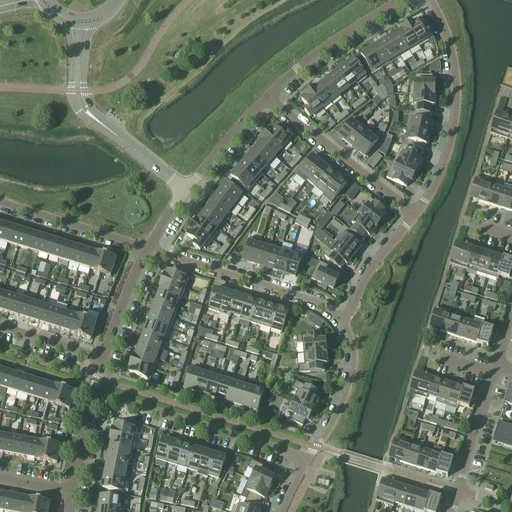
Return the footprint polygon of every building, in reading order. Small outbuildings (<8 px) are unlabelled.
[(413,25),(412,23),(406,26),(419,47),(428,41),(427,39),(430,37),(426,29),(422,31),(417,22),(413,25)] [(409,53),(419,47),(406,26),(401,29),(402,31),(398,34),(409,53)] [(398,34),(389,39),(400,58),(409,53),(398,34)] [(389,39),(380,45),(391,64),(391,63),(400,58),(389,39)] [(380,45),(370,50),(382,69),(391,64),(380,45)] [(382,69),(370,50),(361,56),(372,75),(382,69)] [(367,78),(353,60),(344,67),(358,85),(367,78)] [(358,85),(344,67),(336,74),(349,91),(347,89),(355,83),(357,85),(358,85)] [(349,91),(336,74),(327,80),(341,98),(339,95),(347,89),(349,91)] [(410,83),(409,95),(433,95),(434,84),(432,84),(432,77),(415,76),(415,83),(410,83)] [(341,98),(327,80),(319,87),(332,104),(330,102),(339,96),(340,98),(341,98)] [(313,88),(309,92),(324,111),(322,108),(330,102),(332,105),(332,104),(319,87),(315,90),(313,88)] [(313,116),(315,118),(324,111),(309,92),(304,96),(305,97),(301,101),(307,109),(304,111),(309,118),(313,116)] [(409,95),(414,95),(414,113),(431,115),(431,106),(433,106),(433,95),(409,95)] [(407,129),(428,134),(431,123),(429,123),(431,115),(414,113),(410,130),(407,129)] [(506,140),(511,122),(511,118),(502,116),(499,125),(493,123),(490,135),(506,140)] [(361,126),(352,119),(338,137),(347,144),(361,126)] [(369,133),(368,132),(361,126),(347,144),(356,150),(369,133)] [(269,130),(267,132),(265,135),(283,151),(291,143),(288,141),(291,138),(285,132),(282,135),(274,128),(271,132),(269,130)] [(401,145),(401,146),(422,153),(424,145),(426,145),(428,134),(407,129),(404,140),(407,141),(406,147),(401,145)] [(364,157),(378,140),(369,133),(356,150),(364,157)] [(263,141),(260,145),(276,159),(274,157),(281,150),(283,152),(283,151),(265,135),(261,140),(263,141)] [(260,145),(252,153),(269,167),(276,159),(260,145)] [(401,146),(394,162),(415,172),(420,162),(418,161),(422,153),(401,146)] [(252,153),(245,161),(262,176),(262,175),(260,173),(266,166),(269,168),(269,167),(252,153)] [(299,172),(296,176),(305,183),(306,181),(320,164),(311,157),(299,172)] [(372,160),(367,166),(372,170),(377,164),(372,160)] [(245,161),(238,169),(255,184),(262,176),(245,161)] [(386,178),(406,188),(409,181),(411,182),(415,172),(394,162),(386,178)] [(315,188),(329,171),(320,164),(306,181),(315,188)] [(247,192),(255,184),(238,169),(231,178),(247,192)] [(323,195),(337,177),(329,171),(315,188),(323,195)] [(334,199),(346,184),(337,177),(323,195),(324,195),(325,193),(334,199)] [(493,184),(477,179),(476,178),(472,190),(478,192),(475,201),(486,205),(493,184)] [(243,197),(226,184),(219,193),(237,206),(243,197)] [(354,184),(350,189),(356,194),(360,189),(354,184)] [(497,208),(502,190),(493,187),(494,184),(493,184),(486,205),(497,208)] [(507,211),(511,194),(511,192),(511,193),(502,190),(497,208),(507,211)] [(219,193),(213,201),(230,214),(237,206),(219,193)] [(368,198),(357,213),(376,228),(383,219),(381,218),(386,212),(368,198)] [(213,201),(206,210),(224,223),(222,221),(228,213),(230,215),(230,214),(213,201)] [(335,208),(331,213),(336,217),(340,212),(335,208)] [(206,210),(200,219),(217,232),(218,231),(215,230),(221,221),(224,223),(206,210)] [(354,225),(349,230),(363,241),(367,236),(369,237),(376,228),(357,213),(358,215),(351,223),(354,225)] [(195,221),(191,226),(211,240),(217,232),(200,219),(197,222),(195,221)] [(322,220),(317,227),(321,231),(327,224),(322,220)] [(0,241),(7,244),(12,227),(2,224),(0,230),(0,241)] [(202,248),(204,249),(211,240),(191,226),(188,231),(190,232),(187,236),(195,243),(192,246),(199,251),(202,248)] [(17,247),(23,230),(12,227),(7,244),(17,247)] [(28,250),(33,234),(23,230),(17,247),(28,250)] [(318,230),(314,234),(319,238),(323,234),(318,230)] [(336,242),(336,243),(353,256),(360,248),(359,246),(363,241),(349,230),(345,236),(339,244),(336,242)] [(38,254),(43,237),(33,234),(28,250),(38,254)] [(48,257),(53,240),(43,237),(38,254),(48,257)] [(260,242),(250,238),(248,243),(242,241),(238,254),(244,255),(242,261),(253,265),(260,242)] [(59,260),(64,243),(53,240),(48,257),(59,260)] [(263,268),(271,245),(260,242),(253,265),(263,268)] [(69,263),(74,246),(64,243),(59,260),(69,263)] [(336,243),(324,257),(340,270),(345,264),(346,265),(353,256),(336,243)] [(270,247),(271,245),(263,268),(274,271),(280,250),(270,247)] [(79,267),(84,250),(74,246),(69,263),(79,267)] [(466,270),(472,249),(462,246),(459,255),(453,253),(449,265),(466,270)] [(476,274),(483,252),(472,249),(466,270),(476,274)] [(89,270),(95,252),(94,253),(84,250),(79,267),(89,270)] [(284,274),(291,253),(280,250),(274,271),(284,274)] [(100,274),(105,255),(95,252),(89,270),(100,274)] [(486,277),(493,256),(483,252),(476,274),(486,277)] [(295,277),(301,256),(291,253),(284,274),(295,277)] [(105,255),(100,274),(110,277),(116,259),(105,255)] [(497,280),(503,259),(503,258),(503,259),(493,256),(486,277),(497,280)] [(511,261),(503,259),(497,280),(498,280),(499,277),(511,280),(511,261)] [(319,263),(311,280),(321,285),(320,287),(326,290),(327,288),(333,290),(337,280),(336,279),(339,272),(319,263)] [(161,281),(184,290),(188,280),(168,272),(166,276),(164,276),(161,281)] [(180,300),(184,290),(161,281),(159,287),(161,288),(160,292),(180,300)] [(219,314),(225,293),(215,290),(208,311),(219,314)] [(180,301),(180,300),(160,292),(156,302),(177,310),(174,309),(177,299),(180,301)] [(229,317),(236,296),(225,293),(219,314),(229,317)] [(0,311),(8,314),(13,297),(3,294),(0,302),(0,311)] [(239,320),(246,299),(236,296),(229,317),(230,317),(231,314),(240,317),(239,320)] [(18,317),(23,300),(13,297),(8,314),(18,317)] [(250,324),(256,303),(246,299),(239,320),(250,324)] [(29,320),(34,303),(23,300),(18,317),(29,320)] [(173,320),(177,310),(156,302),(152,312),(173,320)] [(39,323),(44,306),(34,303),(29,320),(39,323)] [(260,327),(267,306),(256,303),(250,324),(260,327)] [(49,327),(54,310),(44,306),(39,323),(49,327)] [(270,330),(277,309),(267,306),(260,327),(270,330)] [(452,314),(437,309),(436,308),(432,320),(438,322),(435,331),(446,335),(452,314)] [(277,309),(270,330),(281,333),(288,312),(277,309)] [(59,330),(65,313),(54,310),(49,327),(59,330)] [(169,330),(173,320),(152,312),(148,323),(169,330)] [(70,334),(75,316),(75,315),(75,316),(65,313),(59,330),(69,333),(70,334)] [(456,338),(463,317),(452,314),(446,335),(456,338)] [(80,337),(86,319),(75,316),(70,334),(80,337)] [(466,341),(472,323),(462,320),(463,317),(456,338),(466,341)] [(86,319),(80,337),(91,340),(96,322),(86,319)] [(165,340),(169,330),(148,323),(145,333),(165,340)] [(477,345),(482,327),(472,323),(466,341),(476,344),(477,345)] [(482,327),(477,345),(488,348),(489,342),(493,344),(497,331),(482,327)] [(212,336),(210,341),(217,343),(218,338),(219,334),(214,332),(213,337),(212,336)] [(161,351),(165,340),(145,333),(141,343),(161,351)] [(303,355),(323,353),(322,335),(296,336),(296,344),(302,344),(303,355)] [(157,361),(161,351),(141,343),(137,353),(157,361)] [(264,352),(262,357),(265,358),(265,359),(271,361),(276,363),(278,357),(273,355),(264,352)] [(154,371),(157,361),(137,353),(135,357),(133,356),(131,362),(154,371)] [(323,353),(303,355),(304,365),(298,366),(298,374),(324,372),(323,353)] [(150,381),(154,371),(131,362),(129,368),(131,369),(129,373),(150,381)] [(195,392),(201,371),(190,367),(184,388),(195,392)] [(0,388),(7,390),(12,373),(2,370),(0,376),(0,388)] [(205,395),(211,374),(201,371),(195,392),(205,395)] [(211,374),(205,395),(215,398),(221,380),(222,375),(212,372),(211,374)] [(17,393),(23,377),(12,373),(7,390),(17,393)] [(221,380),(215,398),(226,401),(232,380),(233,379),(222,375),(221,380)] [(425,400),(432,379),(421,376),(418,385),(412,383),(409,395),(425,400)] [(28,397),(33,380),(23,377),(17,393),(28,397)] [(436,404),(442,383),(432,379),(425,400),(426,401),(427,397),(436,400),(435,403),(436,404)] [(38,400),(43,383),(33,380),(28,397),(38,400)] [(236,405),(242,384),(232,380),(226,401),(236,405)] [(295,382),(292,389),(297,392),(293,401),(311,410),(319,393),(321,388),(315,386),(313,390),(295,382)] [(48,404),(54,386),(53,385),(53,386),(43,383),(38,400),(48,403),(48,404)] [(446,407),(453,386),(442,383),(436,404),(446,407)] [(246,408),(253,387),(252,387),(251,390),(242,387),(243,384),(242,384),(236,405),(246,408)] [(58,407),(64,389),(54,386),(48,404),(58,407)] [(456,410),(463,389),(462,388),(462,389),(453,386),(446,407),(456,410)] [(253,387),(246,408),(257,411),(263,390),(253,387)] [(511,389),(509,388),(503,407),(498,422),(492,441),(511,447),(511,389)] [(64,389),(58,407),(69,410),(75,392),(64,389)] [(472,411),(473,409),(476,399),(472,398),(474,392),(463,389),(456,410),(457,410),(458,407),(472,411)] [(268,392),(265,401),(270,403),(273,394),(268,392)] [(302,427),(311,410),(293,401),(288,411),(293,414),(290,420),(302,427)] [(110,435),(134,440),(136,429),(115,425),(114,430),(112,429),(110,435)] [(66,436),(68,428),(60,427),(59,429),(67,431),(66,435),(66,436)] [(132,451),(134,440),(110,435),(109,441),(111,442),(111,446),(132,451)] [(14,456),(17,438),(7,436),(3,454),(14,456)] [(25,458),(28,440),(17,438),(14,456),(25,458)] [(412,444),(396,439),(395,438),(391,450),(397,452),(394,461),(405,465),(412,444)] [(166,464),(173,443),(162,439),(156,460),(166,464)] [(35,460),(39,441),(38,441),(38,442),(28,440),(25,458),(35,460)] [(46,462),(49,443),(39,441),(35,460),(46,462)] [(49,443),(46,462),(57,464),(60,445),(49,443)] [(177,467),(183,446),(173,443),(166,464),(177,467)] [(416,468),(421,450),(411,447),(413,444),(412,444),(405,465),(416,468)] [(130,461),(132,451),(111,446),(108,457),(130,461)] [(187,470),(193,449),(183,446),(177,467),(187,470)] [(197,473),(204,452),(193,449),(187,470),(197,473)] [(426,471),(431,453),(421,450),(416,468),(426,471)] [(208,476),(214,455),(204,452),(197,473),(198,473),(199,470),(208,473),(207,476),(208,476)] [(436,475),(442,457),(431,453),(426,471),(435,474),(436,475)] [(214,455),(208,476),(218,480),(225,459),(214,455)] [(130,462),(130,461),(108,457),(106,467),(125,471),(127,461),(130,462)] [(442,457),(436,475),(447,478),(453,460),(442,457)] [(248,480),(268,489),(273,479),(271,478),(274,472),(251,461),(247,468),(253,471),(248,480)] [(123,481),(125,471),(106,467),(104,478),(126,482),(123,481)] [(124,493),(126,482),(104,478),(102,489),(124,493)] [(263,500),(268,489),(248,480),(244,490),(249,493),(246,500),(259,505),(262,499),(263,500)] [(392,507),(399,486),(388,483),(385,492),(379,490),(375,502),(392,507)] [(403,507),(409,489),(399,486),(392,507),(393,508),(394,504),(403,507)] [(414,510),(419,493),(409,489),(403,507),(414,510)] [(150,495),(149,500),(155,501),(156,496),(157,491),(151,490),(150,495)] [(419,511),(424,511),(430,496),(429,495),(429,496),(419,493),(414,510),(419,511)] [(14,511),(17,497),(7,495),(3,511),(14,511)] [(430,496),(424,511),(436,511),(441,499),(430,496)] [(25,511),(28,498),(27,498),(27,499),(17,497),(14,511),(25,511)] [(99,508),(118,510),(123,511),(125,500),(101,497),(99,508)] [(36,511),(39,500),(28,498),(25,511),(36,511)] [(39,500),(36,511),(47,511),(50,502),(39,500)] [(257,511),(259,505),(246,500),(243,507),(238,505),(235,511),(257,511)]
